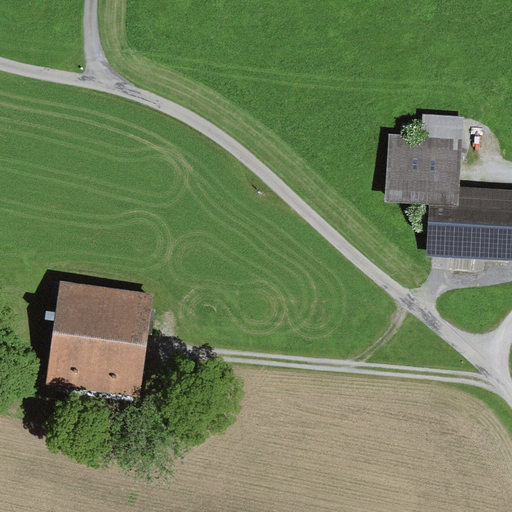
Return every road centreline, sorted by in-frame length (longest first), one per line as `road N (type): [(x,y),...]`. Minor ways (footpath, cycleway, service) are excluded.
road 1 (unclassified): [(511,395),(193,122),(103,87),(0,64)]
road 2 (track): [(182,355),(509,391)]
